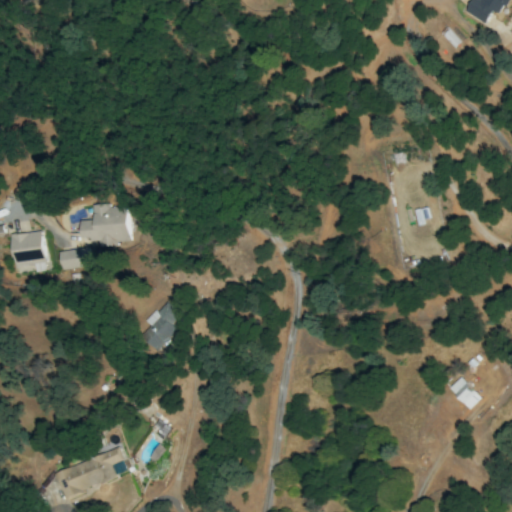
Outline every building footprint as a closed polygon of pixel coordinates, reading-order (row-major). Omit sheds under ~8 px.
[(470,0),(464,12),(484,23),(491,10),(501,15),(508,0),(470,0)] [(128,243),(126,207),(110,207),(109,204),(93,205),(93,220),(81,221),(81,238),(98,238),(98,245),(128,243)] [(11,235),(14,262),(30,260),(31,270),(45,268),(40,231),(11,235)] [(62,269),(90,267),(89,249),(60,251),(62,269)] [(177,330),(170,324),(179,315),(166,301),(144,321),(149,326),(139,335),(154,352),(177,330)] [(469,409),(481,398),(461,377),(450,388),(469,409)] [(153,427),(167,435),(172,427),(158,419),(153,427)] [(66,501),(96,489),(93,484),(115,475),(111,465),(125,459),(120,447),(55,473),(66,501)]
